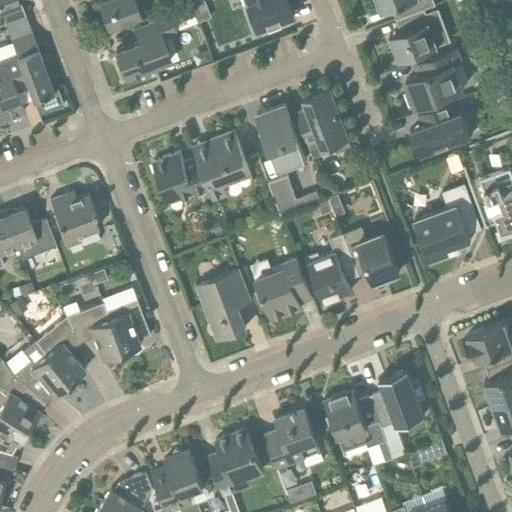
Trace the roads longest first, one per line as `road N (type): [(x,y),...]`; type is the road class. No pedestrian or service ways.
road 1 (residential): [(204,396),(103,141)]
road 2 (residential): [(103,141),(340,55)]
road 3 (residential): [(204,396),(423,314)]
road 4 (residential): [(40,511),(75,451),(107,427),(204,396)]
road 5 (residential): [(423,314),(493,511)]
road 6 (residential): [(103,141),(53,0)]
